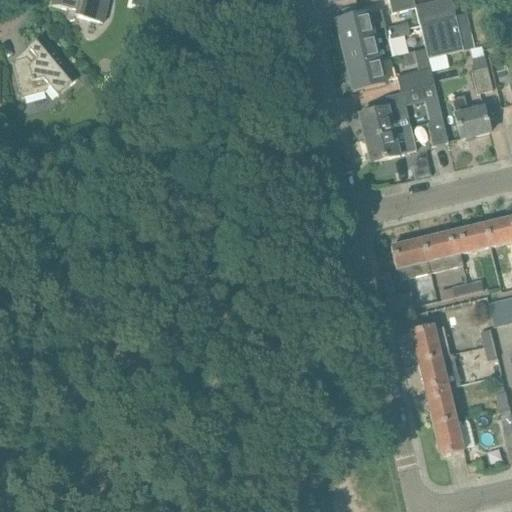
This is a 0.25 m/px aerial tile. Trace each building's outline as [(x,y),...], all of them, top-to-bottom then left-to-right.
[(74,21),(75,19),(103,26),(108,3),(99,0),(53,0),(51,8),(67,11),(66,16),(66,17),(66,19),(66,20),(68,21),(70,22),(71,22),(72,22),(73,22),(74,21)] [(416,8),(414,0),(388,0),(393,16),(416,11),(416,8)] [(467,15),(456,18),(461,41),(472,38),(467,15)] [(355,19),(336,23),(342,47),(386,36),(384,30),(383,25),(372,28),(368,16),(355,19)] [(456,18),(420,26),(425,51),(427,62),(464,53),(461,41),(456,18)] [(342,47),(347,70),(380,62),(393,59),(389,42),(411,37),(408,25),(384,30),(386,36),(342,47)] [(12,64),(17,83),(22,100),(44,94),(50,90),(57,99),(78,81),(42,38),(28,50),(32,55),(27,60),(12,64)] [(403,97),(407,96),(434,89),(427,62),(425,51),(402,56),(405,68),(418,66),(420,75),(399,80),(403,97)] [(380,62),(347,70),(353,94),(386,86),(380,62)] [(472,73),(478,98),(493,94),(487,69),(472,73)] [(434,89),(407,96),(409,107),(437,101),(434,89)] [(455,118),(456,123),(461,142),(490,135),(484,112),(469,115),(465,98),(452,101),(456,117),(455,118)] [(359,118),(364,142),(411,130),(408,117),(406,108),(389,112),(389,111),(359,118)] [(442,122),(427,126),(432,149),(448,145),(442,122)] [(411,130),(364,142),(370,165),(399,158),(399,157),(416,153),(414,143),(411,130)] [(18,136),(5,131),(0,142),(0,144),(12,149),(18,136)] [(511,220),(485,227),(490,250),(511,245),(511,220)] [(485,227),(453,234),(459,257),(460,257),(490,250),(485,227)] [(459,257),(453,234),(422,242),(427,265),(428,265),(431,275),(463,268),(460,257),(459,257)] [(427,265),(422,242),(391,249),(396,272),(397,272),(400,283),(431,275),(428,265),(427,265)] [(389,315),(409,311),(415,309),(411,294),(396,297),(390,273),(380,275),(389,315)] [(481,283),(466,286),(469,296),(483,293),(481,283)] [(469,296),(466,286),(452,289),(454,300),(469,296)] [(511,300),(488,306),(493,330),(511,325),(511,300)] [(410,333),(418,365),(451,357),(444,329),(434,332),(433,328),(410,333)] [(480,335),(484,350),(493,347),(490,332),(480,335)] [(493,347),(484,350),(487,364),(497,361),(493,347)] [(418,365),(425,396),(448,391),(461,388),(453,357),(451,357),(418,365)] [(505,395),(501,379),(493,381),(496,397),(505,395)] [(425,396),(433,428),(456,422),(448,391),(425,396)] [(496,397),(495,397),(499,412),(508,409),(505,395),(496,397)] [(511,424),(508,409),(499,412),(502,426),(511,424)] [(475,448),(468,419),(456,422),(433,428),(441,459),(463,454),(462,451),(475,448)] [(466,468),(468,477),(483,474),(481,464),(466,468)]
